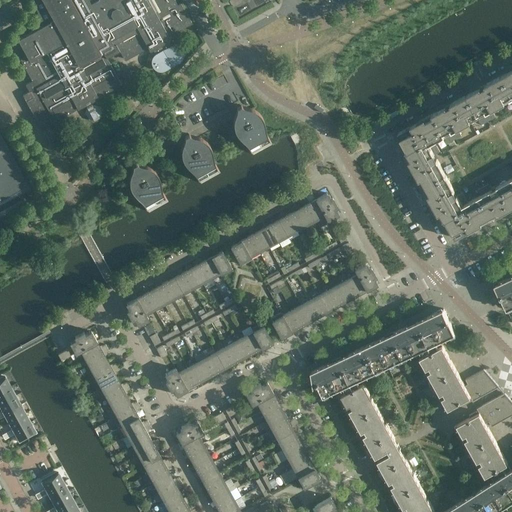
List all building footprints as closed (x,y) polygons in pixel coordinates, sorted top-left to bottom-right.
[(177,5),(174,0),(43,0),(42,1),(43,2),(44,1),(54,19),(49,22),(48,22),(47,23),(41,26),(40,27),(32,32),(32,31),(31,32),(25,36),(25,35),(23,36),(24,36),(18,40),(27,56),(20,59),(32,81),(25,85),(29,92),(25,94),(23,95),(24,97),(24,98),(40,126),(41,129),(43,127),(43,128),(54,122),(78,108),(77,107),(80,105),(81,107),(94,99),(93,97),(96,96),(97,98),(121,85),(107,58),(119,51),(124,59),(127,57),(128,59),(148,48),(150,51),(153,50),(156,55),(155,55),(154,57),(152,62),(153,64),(155,68),(157,70),(162,71),(164,71),(180,62),(181,60),(182,56),(182,53),(180,49),(178,47),(173,46),(171,46),(170,47),(168,41),(170,40),(169,37),(189,26),(188,24),(191,22),(189,18),(181,3),(177,5)] [(511,70),(500,77),(511,98),(511,70)] [(492,110),(511,98),(500,77),(484,85),(485,87),(481,89),(480,88),(466,96),(478,118),(482,125),(496,117),(492,110)] [(458,129),(478,118),(466,96),(450,104),(451,106),(446,108),(446,107),(432,114),(444,137),(448,143),(461,136),(458,129)] [(102,114),(98,106),(99,106),(92,104),(91,103),(86,106),(87,107),(85,114),(85,113),(89,121),(93,119),(94,120),(99,117),(98,116),(102,114)] [(266,133),(265,127),(265,125),(265,123),(264,122),(264,121),(263,120),(263,119),(262,118),(261,116),(259,114),(258,113),(257,112),(256,111),(254,110),(253,109),(250,109),(244,107),(242,106),(241,106),(240,106),(240,108),(239,109),(238,107),(237,108),(237,109),(237,110),(236,111),(236,112),(234,118),(234,119),(234,120),(233,121),(233,122),(233,123),(233,124),(233,126),(234,128),(234,129),(235,131),(235,132),(236,134),(237,135),(239,137),(240,138),(242,140),(246,143),(247,145),(248,146),(253,155),(272,145),(268,137),(267,135),(267,134),(266,133)] [(444,137),(432,114),(398,133),(407,151),(427,141),(429,145),(434,142),(444,137)] [(214,162),(213,156),(213,154),(213,153),(212,152),(212,150),(211,148),(210,146),(209,145),(208,143),(206,141),(205,140),(204,140),(202,139),(201,138),(198,137),(191,136),(190,135),(189,134),(188,135),(188,136),(187,137),(186,136),(185,137),(185,138),(184,139),(184,140),(182,145),(182,147),(182,148),(181,150),(181,152),(181,154),(181,155),(182,157),(182,158),(183,160),(183,161),(184,162),(185,164),(187,166),(188,167),(190,169),(194,172),(194,173),(195,174),(196,176),(201,184),(220,173),(216,165),(215,163),(214,162)] [(21,178),(0,140),(0,199),(25,186),(23,182),(21,178)] [(446,175),(437,159),(435,160),(433,156),(440,152),(434,142),(429,145),(427,141),(407,151),(404,153),(423,188),(446,175)] [(162,190),(161,185),(161,184),(161,183),(161,181),(160,180),(159,178),(158,175),(157,173),(156,172),(155,171),(153,170),(152,169),(151,168),(149,167),(148,167),(146,166),(139,164),(138,164),(137,163),(135,164),(136,165),(135,166),(134,165),(132,165),(133,167),(132,167),(132,168),(132,169),(130,174),(130,176),(129,178),(129,180),(129,182),(129,183),(129,185),(130,186),(130,187),(131,189),(131,190),(132,192),(133,193),(134,194),(135,195),(136,196),(138,198),(142,201),(143,202),(144,204),(149,213),(168,202),(164,194),(163,192),(162,190)] [(468,203),(463,193),(456,197),(453,192),(455,192),(446,175),(423,188),(442,222),(445,220),(465,210),(462,206),(468,203)] [(511,207),(511,178),(496,187),(496,189),(492,191),(488,184),(481,188),(478,190),(481,196),(478,197),(490,219),(511,207)] [(473,185),(468,188),(473,198),(478,196),(473,185)] [(337,207),(332,198),(330,199),(326,193),(316,199),(325,215),(328,220),(338,214),(335,208),(337,207)] [(490,219),(478,197),(468,203),(462,206),(465,210),(445,220),(455,238),(490,219)] [(325,215),(316,199),(307,204),(316,220),(325,215)] [(316,220),(307,204),(298,209),(307,226),(316,220)] [(307,226),(298,209),(288,214),(297,231),(307,226)] [(297,231),(288,214),(278,220),(288,236),(297,231)] [(288,236),(278,220),(269,225),(278,241),(288,236)] [(278,241),(269,225),(259,230),(268,247),(278,241)] [(268,247),(259,230),(250,235),(259,252),(268,247)] [(259,252),(250,235),(241,240),(250,257),(259,252)] [(251,259),(250,257),(241,240),(231,246),(241,265),(251,259)] [(232,270),(222,251),(212,257),(221,273),(222,276),(232,270)] [(221,273),(212,257),(203,262),(212,278),(221,273)] [(212,278),(203,262),(193,267),(202,283),(212,278)] [(376,277),(371,268),(368,269),(365,263),(355,269),(357,274),(366,290),(377,284),(373,278),(376,277)] [(202,283),(193,267),(184,272),(193,288),(202,283)] [(193,288),(184,272),(174,277),(183,294),(193,288)] [(366,290),(357,274),(348,279),(357,295),(366,290)] [(511,306),(511,275),(495,284),(497,288),(507,309),(511,306)] [(183,294),(174,277),(164,283),(174,299),(183,294)] [(357,295),(348,279),(339,284),(348,300),(357,295)] [(174,299),(164,283),(155,288),(164,304),(174,299)] [(348,300),(339,284),(329,289),(338,306),(348,300)] [(164,304),(155,288),(146,293),(155,309),(164,304)] [(338,306),(329,289),(320,295),(329,311),(338,306)] [(155,309),(146,293),(137,298),(146,314),(155,309)] [(329,311),(320,295),(310,300),(319,316),(329,311)] [(146,314),(137,298),(126,304),(130,310),(127,311),(132,320),(135,319),(138,325),(148,319),(146,314)] [(319,316),(310,300),(301,305),(310,321),(319,316)] [(182,314),(177,304),(171,307),(176,317),(182,314)] [(310,321),(301,305),(291,310),(300,327),(310,321)] [(454,330),(444,309),(443,308),(417,321),(419,325),(431,352),(442,345),(440,341),(455,334),(454,330)] [(300,327),(291,310),(282,315),(291,332),(300,327)] [(291,332),(282,315),(281,313),(270,318),(281,337),(291,332)] [(431,352),(419,325),(417,321),(390,333),(391,334),(402,359),(417,352),(420,358),(431,352)] [(272,342),(262,323),(252,329),(253,331),(262,348),(272,342)] [(76,352),(80,350),(97,341),(91,331),(85,334),(84,332),(75,337),(76,339),(70,343),(76,352)] [(262,348),(253,331),(244,336),(253,353),(262,348)] [(402,359),(391,334),(390,333),(364,345),(365,346),(376,371),(402,359)] [(253,353),(244,336),(234,342),(243,358),(253,353)] [(86,359),(107,348),(105,345),(100,347),(97,341),(80,350),(86,359)] [(243,358),(234,342),(225,347),(234,363),(243,358)] [(376,371),(365,346),(364,345),(338,358),(340,362),(352,389),(364,383),(362,378),(376,371)] [(457,371),(442,345),(431,352),(420,358),(426,369),(430,367),(431,371),(428,372),(434,383),(457,371)] [(234,363),(225,347),(215,352),(224,369),(234,363)] [(107,360),(104,354),(109,351),(107,348),(86,359),(91,369),(107,360)] [(224,369),(215,352),(206,357),(215,374),(224,369)] [(215,374),(206,357),(197,363),(206,379),(215,374)] [(352,389),(340,362),(338,358),(312,370),(314,384),(317,383),(324,396),(339,389),(342,395),(352,389)] [(96,378),(118,367),(116,363),(111,366),(107,360),(91,369),(96,378)] [(206,379),(197,363),(187,368),(196,384),(206,379)] [(118,379),(114,373),(119,370),(118,367),(96,378),(102,388),(118,379)] [(187,389),(178,373),(175,368),(165,374),(168,380),(166,381),(171,390),(173,389),(177,395),(187,389)] [(196,384),(187,368),(178,373),(187,389),(196,384)] [(476,399),(499,387),(484,369),(465,379),(468,384),(465,385),(464,385),(462,380),(457,371),(434,383),(440,394),(444,393),(445,396),(439,399),(446,411),(462,402),(463,404),(472,399),(473,401),(476,399)] [(0,391),(11,386),(6,377),(0,379),(0,391)] [(107,398),(128,386),(126,383),(121,386),(118,379),(102,388),(107,398)] [(252,405),(257,402),(273,393),(267,382),(261,386),(260,383),(251,388),(252,391),(246,394),(252,405)] [(378,408),(372,397),(370,394),(364,383),(352,389),(342,395),(341,395),(348,407),(351,405),(353,408),(349,410),(356,421),(378,408)] [(0,403),(16,395),(11,386),(0,391),(0,403)] [(128,398),(126,394),(125,392),(130,389),(128,386),(107,398),(112,407),(128,398)] [(261,411),(278,402),(273,393),(257,402),(261,411)] [(486,423),(489,422),(491,426),(492,426),(493,426),(494,425),(493,425),(498,423),(511,414),(511,401),(505,393),(480,406),(477,408),(478,410),(469,415),(470,417),(454,426),(461,438),(467,434),(468,438),(465,440),(471,451),(494,438),(488,428),(489,428),(488,427),(486,424),(486,423)] [(4,413),(21,404),(16,395),(0,403),(0,405),(3,411),(4,413)] [(117,416),(139,405),(137,402),(132,404),(128,398),(112,407),(117,416)] [(283,411),(278,402),(261,411),(267,420),(283,411)] [(9,422),(25,413),(21,404),(4,413),(5,415),(9,422)] [(139,417),(136,412),(135,411),(140,408),(139,405),(117,416),(123,426),(139,417)] [(420,485),(414,473),(412,470),(404,455),(402,451),(400,448),(399,446),(398,445),(398,444),(397,442),(395,438),(394,438),(386,423),(384,420),(378,408),(356,421),(362,432),(365,430),(367,433),(364,435),(370,446),(369,447),(368,448),(368,449),(368,450),(369,451),(370,452),(371,452),(372,452),(373,452),(374,455),(375,457),(388,450),(389,452),(390,454),(378,460),(379,463),(380,466),(379,467),(379,468),(379,469),(379,470),(380,471),(381,471),(381,472),(382,472),(383,472),(384,472),(390,483),(393,481),(395,484),(391,486),(398,497),(420,485)] [(288,421),(283,411),(267,420),(272,430),(288,421)] [(14,431),(30,422),(25,413),(9,422),(13,429),(14,431)] [(128,435),(149,424),(147,420),(142,423),(139,417),(123,426),(128,435)] [(198,434),(203,432),(197,421),(191,424),(190,422),(181,427),(182,429),(176,433),(182,443),(198,434)] [(294,430),(288,421),(272,430),(277,439),(294,430)] [(19,440),(36,431),(30,422),(14,431),(15,433),(19,440)] [(149,436),(146,430),(151,427),(149,424),(128,435),(133,445),(149,436)] [(299,440),(294,430),(277,439),(283,449),(299,440)] [(187,452),(203,443),(198,434),(182,443),(187,452)] [(138,454),(160,443),(158,439),(153,442),(149,436),(133,445),(138,454)] [(498,446),(494,438),(471,451),(476,460),(477,462),(480,460),(482,463),(479,465),(485,476),(486,476),(497,470),(508,464),(505,458),(498,446)] [(304,449),(299,440),(283,449),(288,458),(304,449)] [(160,455),(157,450),(156,449),(161,446),(160,443),(138,454),(144,464),(160,455)] [(208,453),(203,443),(187,452),(192,462),(208,453)] [(309,459),(304,449),(288,458),(293,468),(309,459)] [(213,462),(208,453),(192,462),(197,471),(213,462)] [(149,474),(170,462),(168,459),(163,461),(160,455),(144,464),(149,474)] [(314,468),(309,459),(293,468),(298,477),(314,468)] [(170,474),(168,469),(167,468),(172,465),(170,462),(149,474),(154,483),(170,474)] [(219,472),(213,462),(197,471),(203,481),(219,472)] [(511,469),(511,470),(510,468),(508,464),(497,470),(511,494),(511,469)] [(314,468),(298,477),(295,478),(301,489),(320,478),(314,468)] [(495,511),(511,501),(511,494),(497,470),(486,476),(490,483),(487,485),(476,492),(489,511),(495,511)] [(47,490),(64,481),(58,472),(42,481),(46,489),(47,490)] [(224,481),(219,472),(203,481),(208,490),(224,481)] [(159,492),(181,481),(179,477),(174,480),(170,474),(154,483),(159,492)] [(52,499),(68,490),(64,481),(47,490),(48,492),(52,499)] [(181,493),(178,488),(177,487),(182,484),(181,481),(159,492),(164,502),(181,493)] [(229,491),(224,481),(208,490),(213,500),(229,491)] [(435,510),(428,499),(426,496),(420,485),(398,497),(404,508),(407,506),(409,510),(406,511),(405,511),(431,511),(434,511),(435,510)] [(57,508),(73,499),(68,490),(52,499),(56,507),(57,508)] [(235,500),(229,491),(213,500),(218,509),(235,500)] [(489,511),(476,492),(465,499),(464,500),(462,501),(452,507),(454,511),(489,511)] [(170,511),(191,499),(189,496),(184,499),(181,493),(164,502),(170,511)] [(326,511),(336,507),(330,497),(311,507),(314,511),(326,511)] [(58,511),(71,511),(78,508),(73,499),(57,508),(58,510),(58,511)] [(190,511),(191,511),(187,506),(193,503),(191,499),(170,511),(190,511)] [(236,511),(240,510),(235,500),(218,509),(219,511),(236,511)] [(270,507),(268,503),(267,501),(260,505),(261,507),(263,510),(270,507)]
